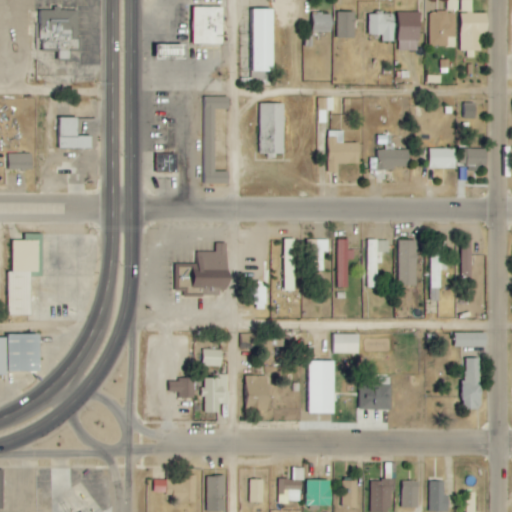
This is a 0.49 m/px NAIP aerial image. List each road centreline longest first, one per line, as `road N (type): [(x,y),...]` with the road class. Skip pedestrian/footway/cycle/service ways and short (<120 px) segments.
road 1 (tertiary): [(511,214),(0,211)]
road 2 (residential): [(511,442),(175,445)]
road 3 (residential): [(495,511),(495,214)]
road 4 (residential): [(495,214),(496,0)]
road 5 (trunk): [(111,0),(113,211)]
road 6 (trunk): [(132,211),(131,0)]
road 7 (trunk): [(1,445),(35,456),(175,445)]
road 8 (trunk): [(102,369),(129,291),(132,211)]
road 9 (trunk): [(124,450),(129,291)]
road 10 (trunk): [(113,211),(106,297),(86,351)]
road 11 (trunk): [(59,385),(65,411),(101,454),(121,496)]
road 12 (trunk): [(1,445),(51,422),(102,369)]
